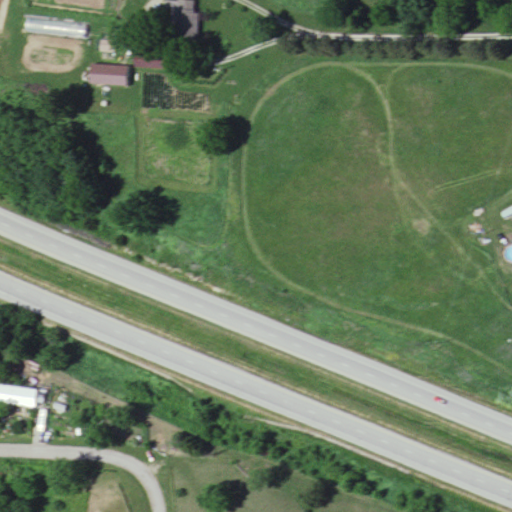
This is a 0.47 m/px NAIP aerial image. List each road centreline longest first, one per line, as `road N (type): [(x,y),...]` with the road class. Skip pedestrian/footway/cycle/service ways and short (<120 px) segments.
road 1 (trunk): [(511,430),(105,281),(0,229)]
road 2 (trunk): [(0,294),(164,369),(511,493)]
road 3 (residential): [(511,37),(299,34)]
road 4 (residential): [(147,479),(96,453),(0,448)]
